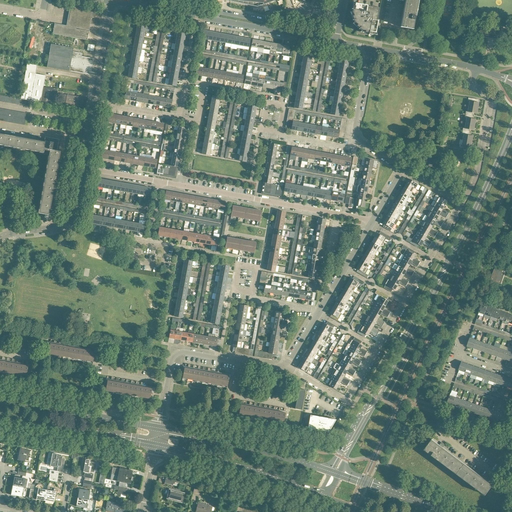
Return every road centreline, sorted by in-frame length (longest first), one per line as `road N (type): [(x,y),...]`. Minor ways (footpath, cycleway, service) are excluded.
road 1 (tertiary): [(333,472),(511,130)]
road 2 (residential): [(283,362),(346,399),(459,206)]
road 3 (residential): [(336,41),(152,9)]
road 4 (residential): [(337,213),(159,181)]
road 5 (tertiary): [(333,472),(159,427)]
road 6 (tertiary): [(155,445),(322,496)]
road 7 (residential): [(496,476),(441,435),(442,415),(511,439)]
road 8 (tertiary): [(159,427),(0,399)]
road 9 (tertiary): [(0,414),(155,445)]
road 10 (residential): [(459,206),(478,172),(491,98),(473,83),(476,69)]
